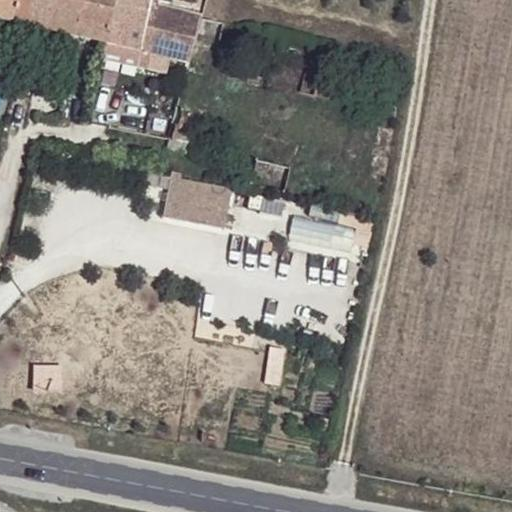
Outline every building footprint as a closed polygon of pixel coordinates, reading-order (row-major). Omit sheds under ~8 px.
[(20,0),(0,0),(0,20),(15,24),(20,0)] [(20,0),(15,24),(45,30),(51,0),(20,0)] [(106,43),(114,0),(51,0),(45,30),(106,43)] [(151,0),(114,0),(106,43),(164,55),(168,37),(195,42),(201,18),(150,7),(151,0)] [(406,60),(201,18),(195,42),(380,80),(362,187),(383,191),(406,60)] [(212,50),(196,46),(192,61),(209,65),(212,50)] [(220,51),(216,66),(263,76),(267,61),(220,51)] [(273,62),(270,78),(302,85),(301,92),(330,98),(332,90),(365,99),(369,83),(273,62)] [(175,139),(169,138),(169,141),(167,151),(189,156),(199,113),(181,111),(175,139)] [(261,137),(257,160),(291,168),(295,145),(261,137)] [(291,168),(257,160),(251,185),(285,192),(291,168)] [(170,178),(163,218),(225,231),(233,190),(170,178)] [(349,251),(353,233),(293,218),(289,237),(349,251)]
